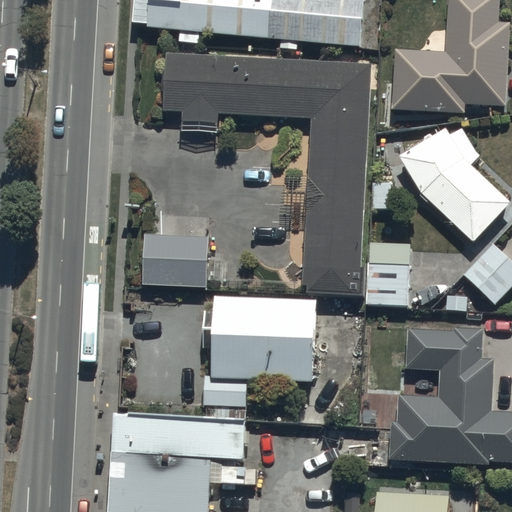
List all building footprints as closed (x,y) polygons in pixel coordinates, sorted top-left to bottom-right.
[(365,0),(150,0),(149,22),(362,43),(365,0)] [(449,0),(447,60),(397,57),(394,119),(467,122),(467,114),(507,115),(511,32),(500,32),(501,0),(495,0),(449,0)] [(376,65),(180,53),(176,114),(321,124),(310,295),(361,299),(376,65)] [(460,157),(444,128),(398,156),(420,192),(473,241),(509,202),(460,157)] [(146,236),(146,286),(209,288),(211,238),(146,236)] [(511,270),(494,252),(464,282),(495,312),(511,295),(511,270)] [(371,270),(368,312),(409,315),(411,273),(371,270)] [(323,304),(213,297),(208,376),(318,383),(323,304)] [(393,430),(391,467),(489,473),(489,470),(511,471),(511,421),(493,420),(496,368),(483,368),(485,337),(454,336),(454,339),(411,337),(409,375),(442,377),(440,406),(401,404),(400,431),(393,430)] [(257,425),(117,416),(110,511),(224,511),(228,462),(255,463),(257,425)] [(452,511),(453,494),(373,489),(371,511),(452,511)]
